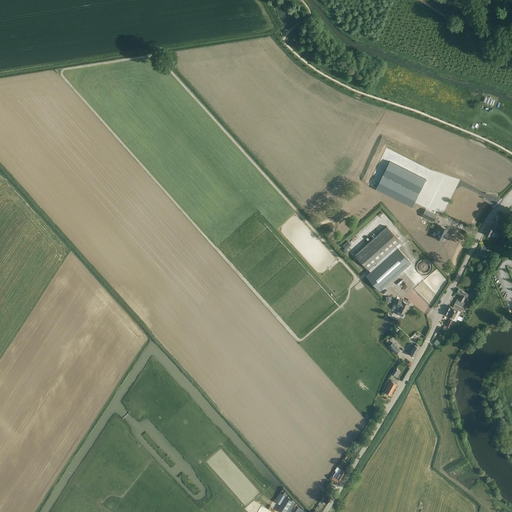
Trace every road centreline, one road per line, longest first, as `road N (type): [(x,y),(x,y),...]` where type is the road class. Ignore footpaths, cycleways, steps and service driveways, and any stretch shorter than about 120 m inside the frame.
road 1 (unknown): [(336,260),(347,280),(345,302),(295,338),(75,85),(85,67),(155,59),(295,214)]
road 2 (unclassified): [(328,511),(504,202)]
